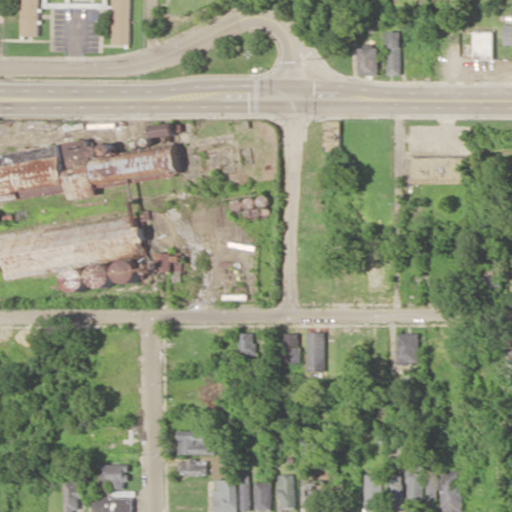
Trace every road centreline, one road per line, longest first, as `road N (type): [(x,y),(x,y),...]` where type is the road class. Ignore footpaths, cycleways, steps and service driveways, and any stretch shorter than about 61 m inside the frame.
road 1 (tertiary): [(0,99),(511,101)]
road 2 (residential): [(148,316),(511,314)]
road 3 (residential): [(0,67),(87,70),(149,58),(217,23),(256,17),(292,34)]
road 4 (residential): [(285,313),(292,34)]
road 5 (residential): [(397,100),(396,314)]
road 6 (residential): [(152,511),(148,316)]
road 7 (residential): [(148,316),(0,318)]
